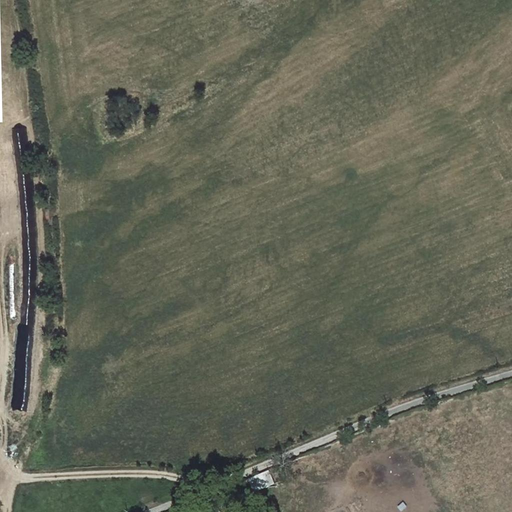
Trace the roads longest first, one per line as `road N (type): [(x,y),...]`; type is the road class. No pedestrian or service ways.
road 1 (unclassified): [(511,377),(398,410),(155,511)]
road 2 (track): [(9,511),(0,274)]
road 3 (track): [(7,475),(167,474),(205,492)]
